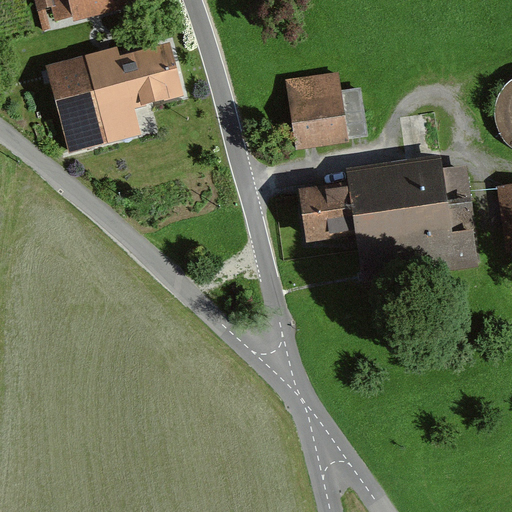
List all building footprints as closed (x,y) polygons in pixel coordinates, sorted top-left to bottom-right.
[(43,0),(51,28),(128,9),(125,0),(43,0)] [(116,52),(48,68),(53,85),(22,93),(33,136),(63,129),(70,156),(137,140),(131,113),(182,100),(168,47),(118,60),(116,52)] [(286,85),(297,153),(352,144),(341,76),(286,85)] [(361,80),(345,83),(354,133),(370,130),(361,80)] [(447,160),(350,172),(352,186),(301,192),(308,248),(359,242),(364,285),(480,270),(475,232),(456,234),(447,160)] [(511,188),(498,190),(506,249),(511,248),(511,188)]
